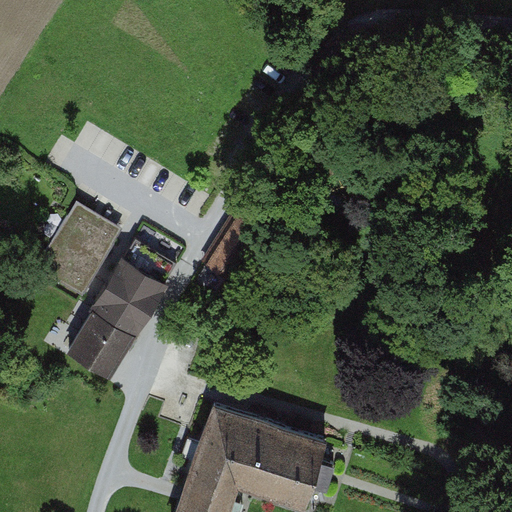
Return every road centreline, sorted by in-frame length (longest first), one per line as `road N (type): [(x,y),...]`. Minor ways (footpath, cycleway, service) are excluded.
road 1 (track): [(364,16),(300,81),(216,208),(143,378),(98,511)]
road 2 (track): [(345,0),(364,16),(511,28)]
